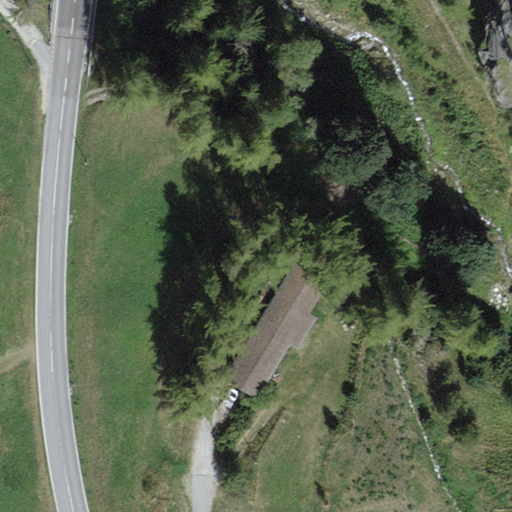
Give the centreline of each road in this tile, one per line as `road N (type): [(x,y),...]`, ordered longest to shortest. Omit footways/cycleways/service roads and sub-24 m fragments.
road 1 (secondary): [(74,0),(50,283),(54,396),(73,511)]
road 2 (unclassified): [(201,511),(205,432),(232,320)]
